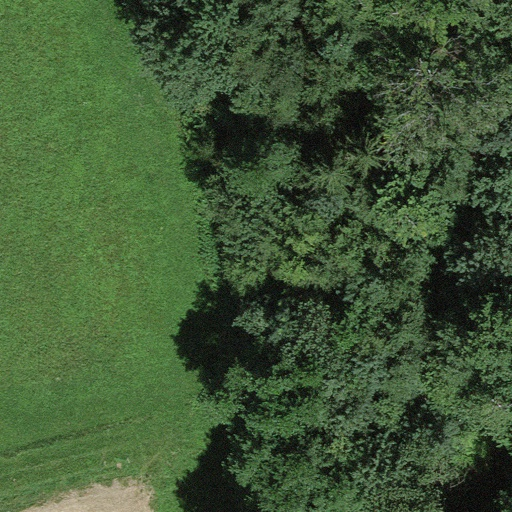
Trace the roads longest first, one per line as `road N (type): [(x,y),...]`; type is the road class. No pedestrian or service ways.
road 1 (track): [(511,408),(319,366),(0,456)]
road 2 (track): [(321,0),(419,59),(500,160),(511,191)]
road 3 (track): [(319,366),(440,284),(511,258)]
